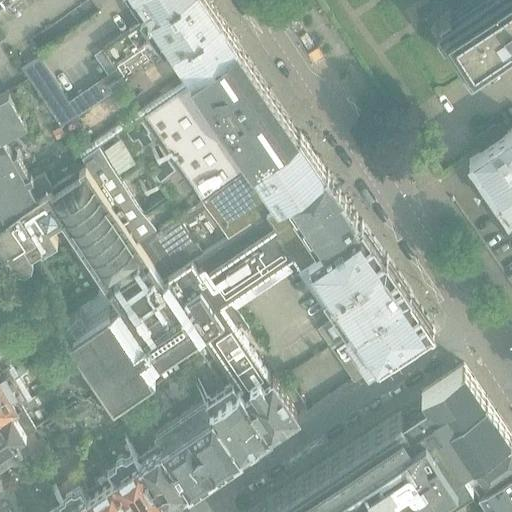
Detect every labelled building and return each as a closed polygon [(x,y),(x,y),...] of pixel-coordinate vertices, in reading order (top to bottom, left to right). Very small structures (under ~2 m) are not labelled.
[(76,114),(157,60),(155,58),(162,54),(164,55),(173,49),(221,16),(210,0),(172,0),(140,22),(103,47),(117,67),(69,98),(39,54),(21,66),(77,150),(93,139),(76,114)] [(124,0),(140,22),(172,0),(124,0)] [(511,0),(469,0),(437,22),(440,25),(436,28),(444,40),(450,36),(467,66),(471,71),(511,43),(511,0)] [(173,49),(190,74),(237,43),(238,42),(221,16),(173,49)] [(85,162),(138,241),(156,229),(201,197),(299,132),(280,106),(237,43),(190,74),(93,139),(77,150),(82,156),(85,162)] [(13,152),(2,135),(27,120),(20,108),(27,104),(19,92),(13,96),(9,89),(0,93),(0,156),(0,157),(12,177),(7,180),(21,203),(39,192),(13,152)] [(481,149),(506,132),(500,123),(496,126),(494,124),(473,138),(481,149)] [(511,127),(506,132),(481,149),(469,157),(498,199),(498,198),(511,187),(511,127)] [(268,210),(257,193),(266,186),(278,203),(327,171),(300,132),(299,132),(201,197),(156,229),(138,241),(148,256),(163,278),(202,252),(182,223),(207,206),(228,236),(268,210)] [(53,183),(44,168),(33,175),(31,171),(29,172),(17,151),(13,152),(39,192),(53,183)] [(12,177),(0,157),(0,156),(0,183),(7,180),(12,177)] [(0,256),(3,255),(8,252),(16,264),(24,267),(31,262),(33,255),(31,252),(41,245),(42,248),(56,238),(48,226),(61,217),(109,283),(148,256),(138,241),(85,162),(53,183),(39,192),(21,203),(4,214),(5,217),(0,221),(0,256)] [(236,305),(309,256),(359,224),(354,217),(356,215),(357,214),(356,212),(355,213),(345,199),(346,198),(339,187),(338,188),(328,173),(329,173),(328,171),(327,171),(278,203),(268,210),(228,236),(202,252),(163,278),(148,256),(109,283),(121,300),(78,331),(74,334),(69,337),(115,401),(154,373),(150,367),(203,328),(211,339),(206,342),(231,377),(235,375),(242,385),(240,387),(270,433),(299,414),(273,375),(271,376),(259,358),(268,352),(236,305)] [(7,180),(0,183),(0,207),(4,214),(21,203),(7,180)] [(511,187),(498,198),(507,211),(507,212),(508,214),(511,213),(511,212),(511,211),(511,187)] [(323,298),(386,255),(362,221),(359,222),(360,223),(359,224),(309,256),(331,289),(321,295),(323,298)] [(331,344),(410,289),(387,255),(386,255),(323,298),(334,314),(318,324),(331,344)] [(417,336),(431,328),(432,329),(434,327),(433,324),(431,325),(410,294),(411,293),(412,292),(410,289),(331,344),(354,378),(369,368),(379,361),(393,352),(417,337),(417,336)] [(0,384),(14,375),(15,378),(19,375),(27,371),(23,364),(15,370),(13,366),(5,370),(0,362),(0,384)] [(511,511),(511,434),(510,432),(511,432),(486,395),(485,395),(464,363),(435,382),(421,391),(425,396),(427,399),(404,415),(401,411),(246,511),(436,511),(458,498),(453,490),(471,478),(493,511),(511,511)] [(20,405),(19,403),(31,395),(19,375),(15,378),(14,375),(0,384),(0,417),(14,409),(20,405)] [(240,387),(238,388),(233,381),(207,399),(212,405),(209,407),(241,452),(252,445),(259,440),(270,433),(240,387)] [(82,416),(102,403),(94,391),(74,404),(82,416)] [(241,452),(209,407),(207,404),(184,421),(215,469),(241,452)] [(27,432),(34,427),(35,427),(37,425),(27,410),(25,411),(26,412),(18,416),(14,409),(0,417),(0,449),(27,432)] [(215,469),(184,421),(159,439),(191,485),(215,469)] [(47,455),(34,432),(15,445),(0,455),(0,471),(22,456),(23,458),(31,452),(37,462),(47,455)] [(191,485),(159,439),(158,440),(162,444),(140,459),(167,502),(191,485)] [(151,511),(167,502),(140,459),(134,451),(125,456),(121,455),(116,458),(115,463),(110,467),(137,511),(151,511)] [(137,511),(110,467),(94,477),(97,480),(84,489),(97,511),(137,511)] [(97,511),(84,489),(80,485),(75,488),(71,487),(65,492),(65,495),(59,499),(60,501),(66,511),(97,511)] [(66,511),(60,501),(44,511),(66,511)]
